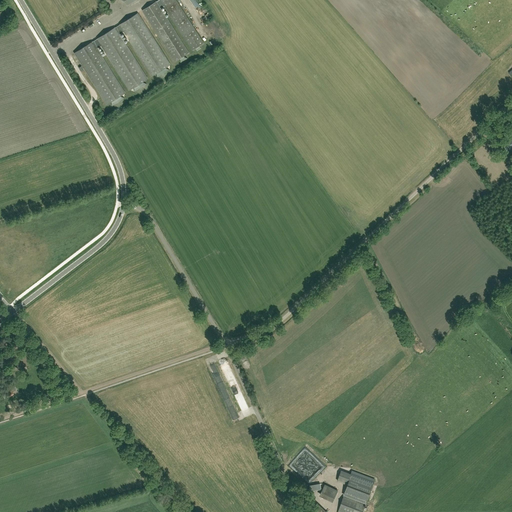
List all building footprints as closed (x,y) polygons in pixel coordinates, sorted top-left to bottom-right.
[(193,50),(204,43),(176,0),(159,0),(157,2),(157,1),(143,10),(175,61),(189,52),(161,8),(164,6),(193,50)] [(196,16),(205,12),(197,0),(194,0),(189,3),(196,16)] [(138,14),(120,25),(115,28),(98,39),(93,42),(75,53),(108,104),(126,93),(97,49),(102,46),(131,90),(148,79),(120,35),(125,31),(153,76),(170,65),(138,14)] [(506,152),(511,149),(511,135),(501,142),(506,152)] [(509,171),(503,159),(491,166),(497,177),(509,171)] [(337,480),(347,484),(344,494),(366,503),(373,482),(341,470),(337,480)] [(323,497),(334,501),(339,490),(325,485),(323,491),(326,492),(323,497)] [(362,511),(365,504),(344,496),(337,511),(362,511)] [(309,511),(326,511),(317,503),(309,511)]
